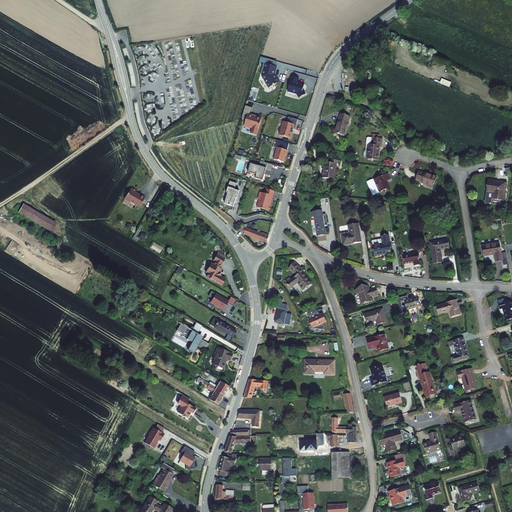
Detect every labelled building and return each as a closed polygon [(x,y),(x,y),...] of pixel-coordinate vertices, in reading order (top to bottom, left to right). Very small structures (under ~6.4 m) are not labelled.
[(276,60),(260,55),(258,60),(265,62),(261,74),(268,86),(278,80),(274,72),(276,65),(275,65),(276,60)] [(298,76),(291,74),(287,89),(297,92),(299,96),(305,93),(302,88),(304,83),(297,81),(298,76)] [(443,78),(441,83),(450,87),(452,82),(443,78)] [(252,106),(245,103),(241,116),(246,117),(243,124),(248,126),(249,124),(252,125),(251,126),(250,131),(256,133),(261,116),(255,114),(255,115),(249,113),(252,106)] [(347,114),(337,111),(331,130),(341,133),(347,114)] [(299,118),(289,115),(287,121),(284,120),(280,134),(291,137),(294,127),(296,128),(299,118)] [(368,142),(366,157),(376,158),(378,144),(380,144),(381,136),(371,135),(369,135),(366,137),(365,142),(368,142)] [(290,142),(279,138),(276,146),(278,146),(274,158),(284,161),(288,149),(290,142)] [(321,160),(319,176),(332,178),(334,162),(336,162),(336,159),(329,158),(329,161),(321,160)] [(268,162),(261,160),(260,164),(251,162),(249,169),(252,170),(252,172),(257,173),(256,175),(259,175),(259,177),(262,178),(263,174),(264,175),(266,169),(268,162)] [(274,163),(268,162),(266,169),(272,171),(274,163)] [(417,170),(414,178),(420,180),(420,181),(425,183),(425,184),(432,186),(436,175),(423,171),(423,172),(417,170)] [(373,178),(379,191),(388,187),(385,180),(389,178),(387,172),(373,178)] [(492,192),(491,197),(503,199),(506,180),(488,178),(486,191),(492,192)] [(224,203),(234,206),(235,201),(236,201),(237,197),(236,197),(238,190),(234,189),(236,183),(229,181),(226,192),(228,193),(224,203)] [(269,205),(273,190),(266,188),(265,193),(260,192),(258,199),(260,200),(258,207),(268,210),(268,209),(269,209),(270,205),(269,205)] [(144,209),(150,199),(144,195),(144,196),(140,194),(141,192),(136,189),(133,195),(132,195),(130,200),(135,203),(135,204),(144,209)] [(56,221),(24,202),(18,211),(51,230),(56,221)] [(322,215),(321,210),(318,210),(310,212),(310,217),(313,216),(316,236),(325,235),(324,226),(327,226),(325,214),(322,215)] [(341,234),(343,245),(361,242),(358,223),(348,225),(349,233),(341,234)] [(247,227),(246,232),(268,241),(270,236),(268,236),(269,233),(265,232),(264,234),(247,227)] [(147,235),(148,233),(138,228),(133,238),(138,240),(142,232),(147,235)] [(372,245),(374,255),(391,253),(388,234),(380,235),(382,243),(372,245)] [(430,243),(434,264),(442,263),(440,251),(449,249),(448,240),(430,243)] [(495,254),(496,261),(503,260),(500,242),(482,245),(484,256),(495,254)] [(216,261),(218,262),(223,266),(224,266),(228,260),(224,257),(225,255),(221,252),(216,261)] [(403,255),(404,264),(414,262),(414,265),(420,265),(418,253),(403,255)] [(222,268),(216,265),(212,262),(209,266),(211,268),(208,273),(210,274),(209,277),(224,286),(228,280),(224,277),(223,273),(224,270),(222,268)] [(299,282),(305,290),(313,284),(304,273),(305,272),(302,267),(296,262),(290,268),(296,274),(291,279),(290,278),(286,282),(292,288),(299,282)] [(360,295),(363,305),(373,302),(372,298),(379,296),(377,288),(372,289),(373,290),(370,291),(369,287),(363,286),(356,291),(357,295),(360,295)] [(239,300),(233,297),(231,301),(218,294),(213,303),(217,305),(216,306),(221,309),(222,308),(225,310),(230,303),(235,306),(239,300)] [(406,301),(409,310),(418,307),(418,306),(422,305),(419,297),(416,298),(415,298),(406,301)] [(503,308),(507,320),(511,318),(511,301),(511,299),(498,303),(500,309),(503,308)] [(451,311),(452,317),(461,314),(457,301),(435,307),(437,315),(451,311)] [(317,310),(316,306),(307,309),(313,326),(323,328),(323,327),(323,326),(323,324),(323,323),(323,322),(323,320),(326,319),(324,312),(320,313),(320,312),(319,311),(319,310),(318,310),(317,310)] [(287,310),(277,307),(274,320),(284,323),(287,310)] [(377,321),(379,326),(388,323),(384,309),(365,315),(368,324),(377,321)] [(216,318),(213,323),(227,332),(229,330),(235,334),(237,331),(216,318)] [(207,349),(211,343),(204,340),(205,339),(200,335),(201,333),(189,326),(190,325),(183,322),(179,329),(185,333),(186,332),(190,334),(188,338),(194,341),(190,348),(194,351),(199,344),(207,349)] [(368,340),(370,350),(378,348),(379,352),(390,349),(386,335),(368,340)] [(457,345),(460,355),(457,356),(459,361),(467,358),(465,353),(469,352),(464,337),(453,341),(454,346),(457,345)] [(234,354),(219,347),(214,358),(216,359),(214,364),(225,369),(227,363),(226,363),(228,360),(231,361),(234,354)] [(308,356),(306,369),(314,371),(315,369),(326,371),(325,372),(335,374),(337,361),(328,359),(328,361),(317,359),(317,357),(308,356)] [(372,380),(374,385),(388,381),(383,367),(373,370),(375,379),(372,380)] [(432,396),(437,394),(429,367),(424,369),(418,371),(421,381),(422,380),(428,398),(432,397),(432,396)] [(464,377),(468,391),(478,388),(473,368),(459,372),(460,378),(464,377)] [(250,378),(245,397),(252,396),(255,388),(257,388),(257,385),(261,385),(261,394),(266,394),(266,392),(269,392),(269,390),(267,390),(267,385),(284,386),(284,380),(250,378)] [(203,382),(205,383),(225,395),(231,386),(222,381),(218,387),(205,379),(203,382)] [(215,392),(211,399),(220,404),(225,395),(205,383),(204,386),(215,392)] [(351,393),(346,393),(349,412),(355,411),(351,393)] [(386,397),(389,407),(404,403),(401,393),(386,397)] [(193,411),(195,412),(198,407),(189,402),(191,398),(184,394),(181,399),(179,399),(180,401),(181,405),(183,406),(179,412),(189,418),(193,411)] [(467,423),(478,419),(475,409),(473,401),(456,406),(457,411),(463,410),(464,412),(467,423)] [(241,409),(239,416),(255,418),(254,425),(260,426),(262,411),(241,409)] [(339,431),(347,431),(347,426),(339,426),(338,417),(333,417),(333,432),(339,432),(339,431)] [(166,428),(159,424),(156,428),(163,432),(166,428)] [(348,432),(349,441),(358,441),(356,426),(349,426),(347,426),(347,431),(348,432)] [(156,428),(155,428),(153,431),(152,430),(150,434),(150,435),(146,443),(155,448),(159,443),(158,442),(160,439),(162,440),(166,434),(163,432),(156,428)] [(436,452),(443,450),(438,432),(432,434),(434,441),(433,441),(426,443),(429,454),(436,452)] [(398,450),(396,443),(395,442),(405,439),(403,433),(385,438),(388,445),(390,453),(398,450)] [(231,436),(226,451),(232,452),(235,442),(252,442),(252,435),(231,436)] [(460,447),(467,445),(464,436),(457,438),(452,439),(455,449),(460,447)] [(200,454),(189,448),(184,456),(187,458),(184,462),(191,466),(191,471),(199,471),(199,463),(197,462),(199,459),(197,458),(200,454)] [(350,451),(331,452),(332,477),(351,476),(350,451)] [(222,470),(221,474),(232,476),(232,472),(230,472),(232,463),(234,463),(234,464),(236,464),(238,457),(231,457),(223,455),(220,470),(222,470)] [(260,459),(260,471),(263,471),(272,470),(274,470),(273,458),(260,459)] [(292,467),(292,458),(284,459),(284,468),(284,474),(285,474),(285,476),(290,475),(290,474),(298,473),(297,467),(292,467)] [(393,478),(410,473),(405,459),(389,463),(391,470),(393,478)] [(167,488),(166,487),(174,474),(172,473),(175,469),(164,462),(161,467),(165,469),(158,482),(156,481),(154,485),(165,491),(167,488)] [(435,494),(444,491),(441,482),(432,484),(426,486),(430,499),(435,498),(434,494),(435,494)] [(461,487),(466,502),(473,500),(471,493),(482,490),(480,482),(461,487)] [(219,485),(219,500),(239,500),(239,496),(229,495),(229,492),(226,491),(226,485),(219,485)] [(309,492),(309,485),(298,486),(299,493),(304,493),(304,509),(314,509),(314,499),(315,498),(315,496),(314,495),(314,492),(309,492)] [(396,506),(407,503),(405,498),(415,495),(414,492),(412,486),(392,492),(394,498),(396,506)] [(149,495),(141,508),(147,511),(150,511),(152,508),(158,511),(170,511),(171,511),(162,507),(156,503),(157,500),(149,495)] [(334,503),(328,503),(328,511),(348,511),(348,502),(334,503)] [(171,511),(173,508),(164,503),(162,507),(171,511)]
